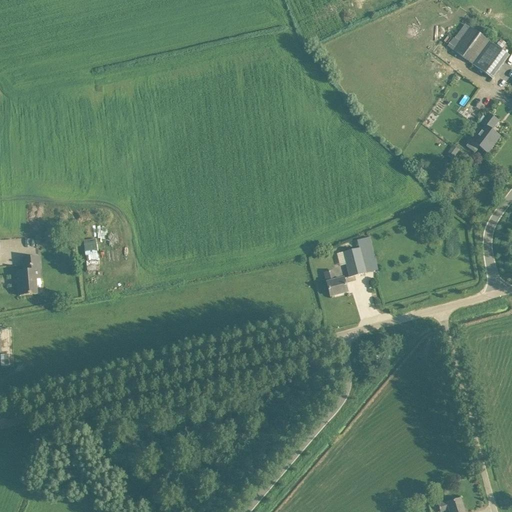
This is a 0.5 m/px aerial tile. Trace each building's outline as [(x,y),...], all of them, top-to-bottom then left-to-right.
[(492,80),(509,57),(470,28),(453,51),(472,64),(492,80)] [(506,43),(500,40),(497,45),(502,48),(506,43)] [(436,95),(447,81),(426,64),(414,78),(436,95)] [(41,157),(42,85),(19,85),(18,157),(41,157)] [(451,125),(460,110),(440,99),(431,114),(451,125)] [(474,153),(479,147),(487,153),(492,146),(490,144),(497,135),(491,131),(498,121),(488,114),(481,124),(485,127),(474,143),(471,140),(466,146),(474,153)] [(459,150),(452,146),(447,153),(454,157),(459,150)] [(0,155),(0,179),(5,180),(5,177),(11,177),(12,156),(0,155)] [(20,190),(20,222),(70,222),(70,190),(20,190)] [(366,273),(359,248),(343,253),(337,254),(340,266),(346,265),(347,268),(349,278),(366,273)] [(40,278),(38,257),(22,259),(23,272),(17,272),(19,296),(37,295),(36,278),(40,278)] [(347,292),(344,282),(343,279),(336,281),(333,271),(324,273),(327,283),(330,296),(347,292)] [(450,511),(463,511),(460,499),(448,503),(447,502),(438,505),(440,511),(449,509),(450,511)]
